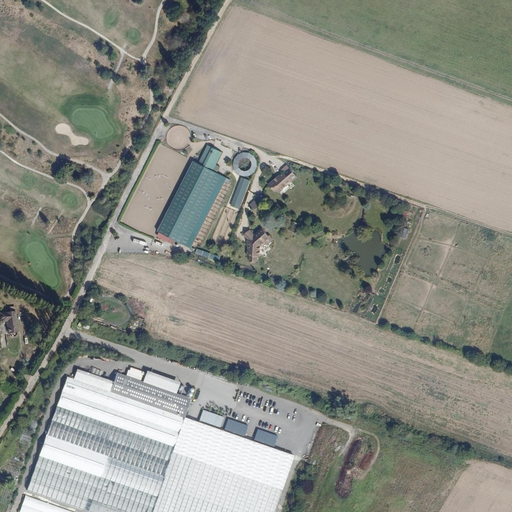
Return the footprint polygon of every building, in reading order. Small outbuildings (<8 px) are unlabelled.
[(208,170),(216,152),(202,145),(194,163),(189,160),(158,229),(181,241),(212,173),(208,170)] [(250,175),(254,171),(257,166),(256,161),(253,156),(249,153),(243,152),(237,155),(234,159),(233,165),(234,171),(239,174),(244,176),(250,175)] [(292,172),(282,161),(277,166),(279,169),(273,174),(272,173),(264,180),(268,186),(270,184),(274,188),(283,181),(282,180),(292,172)] [(240,205),(250,181),(241,178),(232,202),(240,205)] [(250,231),(246,226),(240,232),(245,237),(245,242),(244,242),(244,252),(247,252),(246,258),(255,258),(255,253),(257,253),(258,243),(262,238),(264,240),(269,234),(265,230),(264,232),(257,224),(250,231)] [(197,249),(195,253),(215,260),(217,255),(197,249)] [(18,332),(15,312),(1,314),(2,321),(7,321),(9,334),(18,332)] [(9,334),(7,321),(2,321),(0,321),(0,334),(0,335),(9,334)] [(77,364),(74,371),(111,384),(113,377),(77,364)] [(110,511),(149,511),(192,392),(176,386),(144,375),(117,366),(111,384),(74,371),(67,369),(27,484),(110,511)] [(147,367),(144,375),(176,386),(179,378),(147,367)] [(202,410),(198,420),(220,427),(223,417),(202,410)] [(227,419),(224,429),(244,436),(248,426),(227,419)] [(274,446),(277,436),(256,429),(253,439),(274,446)] [(23,466),(9,462),(5,475),(19,479),(23,466)] [(71,511),(24,496),(17,511),(71,511)]
